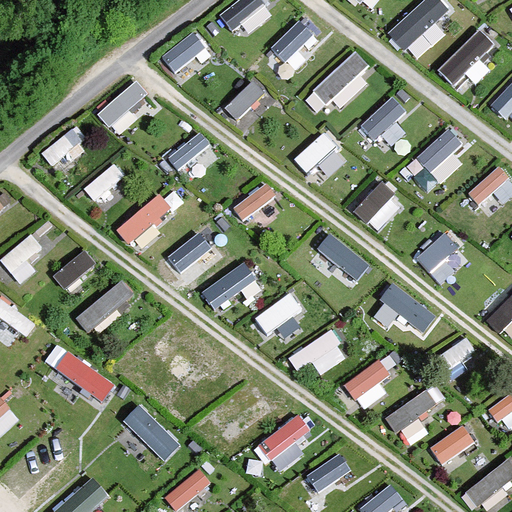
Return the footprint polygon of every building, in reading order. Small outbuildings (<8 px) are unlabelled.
[(260,0),(241,0),(218,18),(231,35),(266,7),(260,0)] [(446,0),(420,0),(389,28),(406,47),(451,6),(446,0)] [(305,20),(266,55),(278,68),(316,33),(305,20)] [(495,48),(479,32),(438,73),(453,89),(495,48)] [(193,35),(162,59),(175,76),(206,52),(193,35)] [(355,54),(312,94),(326,108),(369,69),(355,54)] [(136,83),(97,117),(108,130),(147,96),(136,83)] [(253,83),(225,111),(237,123),(265,96),(253,83)] [(511,84),(494,103),(506,115),(511,108),(511,84)] [(406,115),(392,99),(360,128),(374,144),(406,115)] [(72,131),(41,156),(51,168),(82,143),(72,131)] [(449,132),(416,160),(429,176),(462,147),(449,132)] [(323,135),(294,162),(309,177),(337,150),(323,135)] [(175,176),(208,151),(199,139),(166,164),(175,176)] [(93,203),(124,178),(114,166),(83,191),(93,203)] [(495,168),(461,198),(471,210),(505,180),(495,168)] [(382,185),(354,213),(366,226),(394,197),(382,185)] [(266,186),(233,210),(242,223),(276,199),(266,186)] [(159,197),(117,233),(129,247),(171,211),(159,197)] [(452,236),(420,262),(431,275),(463,249),(452,236)] [(30,237),(0,263),(11,276),(41,250),(30,237)] [(333,237),(300,262),(309,274),(342,250),(333,237)] [(85,253),(54,279),(64,292),(95,266),(85,253)] [(244,266),(203,295),(215,313),(256,283),(244,266)] [(122,283),(76,321),(88,335),(134,297),(122,283)] [(393,285),(379,301),(421,335),(435,319),(393,285)] [(290,296),(257,320),(268,336),(302,312),(290,296)] [(511,323),(511,297),(486,324),(499,337),(511,323)] [(35,326),(0,300),(0,319),(26,339),(35,326)] [(195,344),(177,323),(127,359),(148,376),(195,344)] [(341,346),(331,332),(288,361),(298,375),(341,346)] [(475,352),(466,340),(435,361),(444,373),(475,352)] [(105,404),(117,387),(76,357),(64,375),(105,404)] [(344,388),(355,403),(389,376),(379,362),(344,388)] [(426,393),(386,421),(396,435),(436,407),(426,393)] [(511,395),(488,412),(497,425),(511,414),(511,395)] [(0,399),(0,421),(11,411),(0,399)] [(139,407),(123,424),(164,465),(181,448),(139,407)] [(298,418),(258,448),(270,463),(310,433),(298,418)] [(462,428),(430,450),(442,467),(474,444),(462,428)] [(331,461),(294,487),(303,500),(340,474),(331,461)] [(511,465),(509,461),(465,496),(476,510),(511,482),(511,465)] [(178,511),(211,485),(199,471),(164,501),(173,511),(178,511)] [(94,511),(109,498),(92,480),(56,511),(94,511)] [(390,487),(359,511),(390,511),(402,502),(390,487)]
